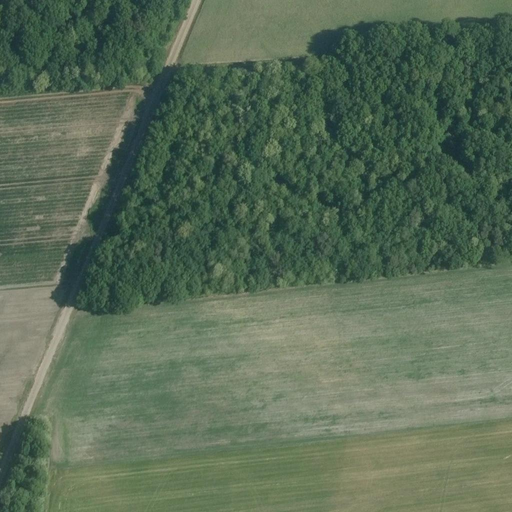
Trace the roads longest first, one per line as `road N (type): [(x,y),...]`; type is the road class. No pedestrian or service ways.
road 1 (unclassified): [(0,477),(196,0)]
road 2 (track): [(511,37),(451,53),(168,68)]
